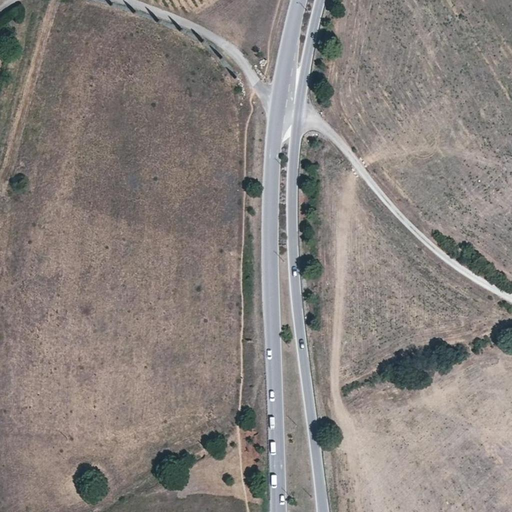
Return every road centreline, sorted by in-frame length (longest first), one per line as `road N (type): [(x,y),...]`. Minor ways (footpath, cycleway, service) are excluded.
road 1 (secondary): [(284,101),(274,261),(281,511)]
road 2 (secondary): [(322,511),(293,260),(303,114)]
